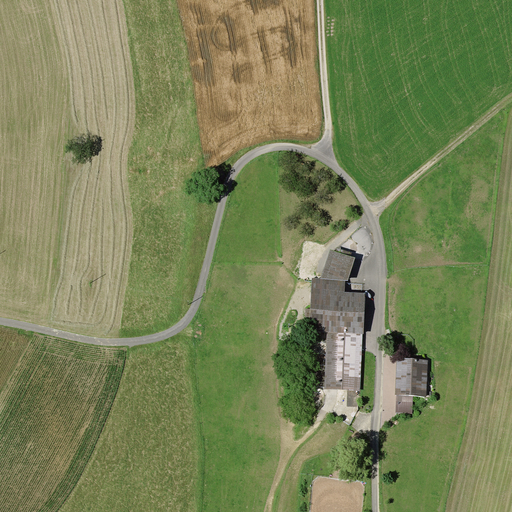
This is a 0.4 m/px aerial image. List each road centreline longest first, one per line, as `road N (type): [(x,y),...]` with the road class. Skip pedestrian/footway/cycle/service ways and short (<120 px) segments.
road 1 (track): [(373,511),(375,231),(359,194),(323,157),(274,146),(238,165),(195,304),(169,333),(116,342),(0,320)]
road 2 (track): [(368,211),(511,95)]
road 3 (track): [(320,0),(323,157)]
